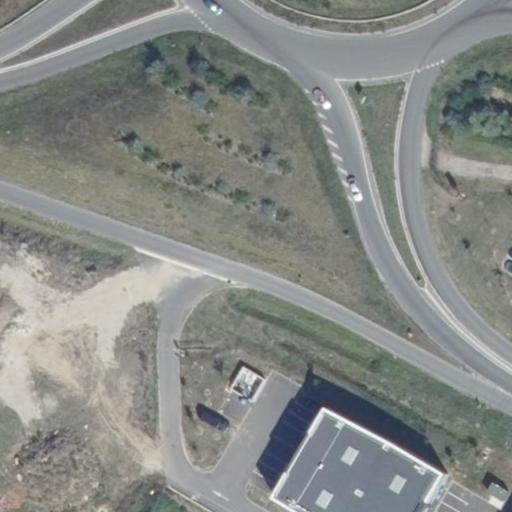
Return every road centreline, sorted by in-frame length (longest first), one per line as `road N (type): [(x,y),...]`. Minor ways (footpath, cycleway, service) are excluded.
road 1 (tertiary): [(0,189),(278,283),(511,395)]
road 2 (tertiary): [(311,61),(382,247),(416,305),(475,364),(511,385)]
road 3 (tertiary): [(511,356),(445,291),(411,201),(424,94),(448,46)]
road 4 (tertiary): [(0,80),(220,12)]
road 5 (unknown): [(156,452),(88,373),(48,283)]
road 6 (tertiary): [(311,61),(381,65),(448,46)]
